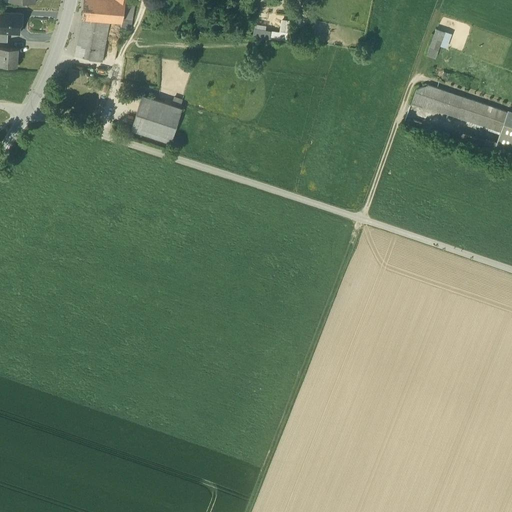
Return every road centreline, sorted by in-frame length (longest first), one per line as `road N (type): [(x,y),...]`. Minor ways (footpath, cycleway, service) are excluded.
road 1 (track): [(28,112),(511,270)]
road 2 (track): [(248,511),(361,219)]
road 3 (track): [(413,77),(361,219)]
road 4 (residential): [(28,112),(72,0)]
